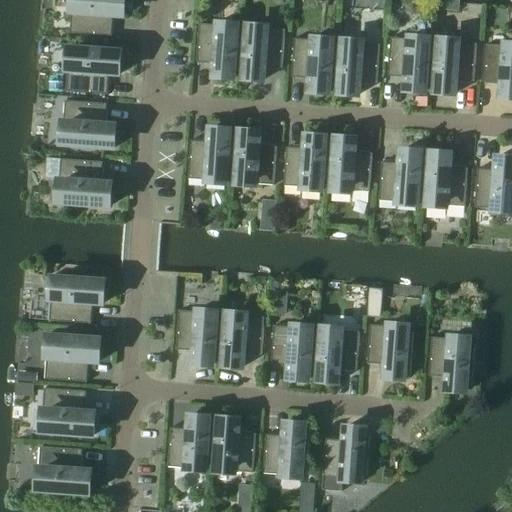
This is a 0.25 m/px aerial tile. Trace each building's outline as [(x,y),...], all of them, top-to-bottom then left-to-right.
[(123,17),(123,0),(69,0),(68,13),(71,13),(70,34),(111,37),(113,16),(123,17)] [(238,75),(241,32),(236,32),(237,25),(217,23),(217,26),(199,25),(196,63),(214,64),(213,77),(233,79),(233,74),(238,75)] [(241,32),(238,75),(243,75),(243,79),(263,81),(264,68),(282,69),(285,30),(267,29),(267,27),(247,25),(246,32),(241,32)] [(430,88),(433,46),(428,45),(428,38),(409,37),(408,39),(390,38),(388,77),(406,78),(405,91),(425,92),(425,88),(430,88)] [(334,90),(337,47),(332,47),(332,39),(312,38),(312,40),(294,39),(291,78),(309,79),(309,92),(328,94),(329,89),(334,90)] [(433,46),(430,88),(435,89),(435,93),(454,95),(455,81),(473,83),(476,44),(458,43),(458,40),(438,39),(438,46),(433,46)] [(337,47),(334,90),(339,90),(338,94),(358,96),(359,83),(377,84),(380,45),(362,44),(362,41),(342,40),(342,47),(337,47)] [(511,44),(504,44),(504,46),(486,45),(483,83),(501,85),(500,98),(511,98),(511,44)] [(119,75),(120,52),(66,48),(64,71),(67,72),(65,92),(107,95),(108,75),(119,75)] [(105,125),(106,104),(65,101),(63,122),(61,122),(59,145),(113,149),(115,126),(105,125)] [(231,178),(234,135),(229,135),(229,131),(210,129),(209,142),(191,141),(188,180),(206,181),(206,184),(225,185),(226,178),(231,178)] [(234,135),(231,178),(236,179),(235,186),(255,187),(255,185),(274,186),(276,147),(258,146),(259,133),(239,131),(239,136),(234,135)] [(327,185),(330,142),(325,142),(325,137),(305,136),(304,149),(286,148),(284,186),(302,188),(301,190),(321,192),(322,185),(327,185)] [(330,142),(327,185),(332,185),(331,192),(351,194),(351,191),(369,193),(372,154),(354,153),(355,140),(335,138),(335,143),(330,142)] [(422,200),(425,157),(420,157),(420,152),(401,151),(400,164),(381,163),(379,201),(397,203),(397,205),(416,207),(417,199),(422,200)] [(425,157),(422,200),(427,200),(426,207),(446,209),(447,206),(465,207),(467,169),(449,168),(450,154),(430,153),(430,157),(425,157)] [(511,158),(496,158),(495,171),(477,170),(475,208),(493,209),(492,212),(511,213),(511,158)] [(101,183),(102,163),(61,160),(59,180),(57,180),(55,203),(109,207),(111,184),(101,183)] [(102,305),(104,281),(50,277),(48,301),(51,301),(49,321),(91,324),(92,304),(102,305)] [(218,362),(221,319),(216,319),(216,312),(197,310),(196,313),(178,312),(176,350),(194,351),(193,365),(212,366),(213,362),(218,362)] [(221,319),(218,362),(223,362),(222,367),(242,368),(243,355),(261,356),(264,318),(246,316),(246,314),(226,312),(226,320),(221,319)] [(407,333),(408,326),(388,324),(388,327),(370,325),(367,364),(385,365),(384,378),(404,380),(404,375),(410,376),(413,333),(407,333)] [(313,377),(316,334),(311,334),(312,327),(292,325),(292,328),(274,326),(271,365),(289,366),(288,379),(308,381),(308,376),(313,377)] [(316,334),(313,377),(318,377),(318,382),(338,383),(339,370),(357,371),(359,333),(341,331),(341,329),(322,327),(321,334),(316,334)] [(98,363),(100,340),(45,336),(44,359),(46,359),(45,380),(86,383),(88,362),(98,363)] [(469,345),(469,338),(449,337),(449,339),(431,338),(428,376),(446,378),(445,391),(465,392),(466,388),(472,388),(475,346),(469,345)] [(84,412),(86,392),(44,389),(43,410),(40,409),(39,433),(93,436),(94,413),(84,412)] [(210,465),(213,423),(208,422),(209,418),(189,417),(188,430),(170,428),(167,467),(185,468),(185,471),(205,472),(205,465),(210,465)] [(213,423),(210,465),(215,466),(215,473),(235,474),(235,472),(253,473),(256,435),(238,433),(239,420),(219,419),(218,423),(213,423)] [(307,472),(310,429),(304,429),(304,425),(285,423),(284,436),(266,435),(263,474),(281,475),(281,478),(301,479),(301,472),(307,472)] [(367,477),(370,434),(364,433),(364,429),(345,428),(344,441),(326,440),(323,478),(341,479),(341,482),(361,483),(361,476),(367,477)] [(80,471),(82,450),(40,447),(39,468),(36,468),(34,491),(89,495),(90,471),(80,471)] [(244,492),(244,502),(254,503),(255,492),(244,492)]
